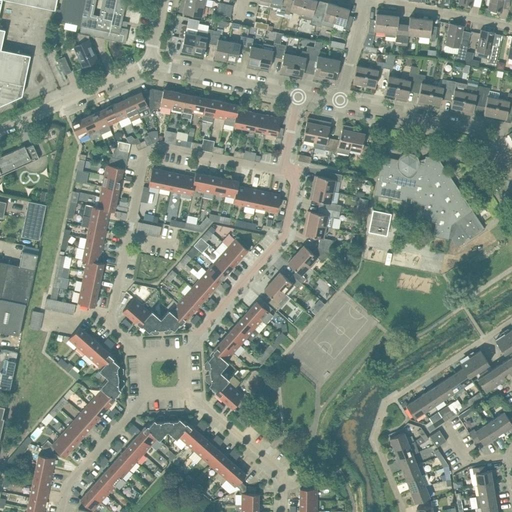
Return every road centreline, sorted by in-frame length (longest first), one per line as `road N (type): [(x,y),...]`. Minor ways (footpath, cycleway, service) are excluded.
road 1 (residential): [(286,172),(144,151),(112,318)]
road 2 (residential): [(183,354),(289,234),(300,174),(286,172)]
road 3 (residential): [(511,195),(474,138),(339,101)]
road 4 (residential): [(0,132),(149,67)]
road 5 (residential): [(284,511),(281,472),(187,396)]
road 6 (residential): [(297,94),(149,67)]
road 7 (residential): [(63,511),(67,491),(142,399)]
road 8 (residential): [(511,28),(388,6)]
